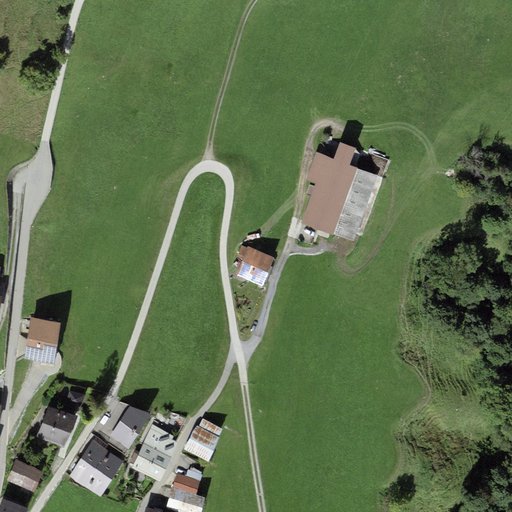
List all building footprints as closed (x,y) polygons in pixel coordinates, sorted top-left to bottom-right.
[(354,242),(378,176),(350,166),(356,148),(340,142),(334,159),(326,157),(316,153),(307,180),(316,183),(301,223),(354,242)] [(263,286),(274,257),(248,247),(247,248),(242,246),(237,258),(242,260),(236,276),(263,286)] [(54,364),(60,323),(30,318),(23,359),(54,364)] [(69,391),(66,403),(81,408),(84,396),(69,391)] [(48,407),(36,437),(65,448),(77,418),(48,407)] [(129,407),(111,436),(129,448),(150,414),(129,407)] [(198,427),(218,437),(222,429),(202,419),(198,427)] [(143,444),(171,458),(178,444),(171,440),(173,436),(152,425),(143,444)] [(208,462),(220,438),(218,437),(198,427),(196,427),(184,451),(208,462)] [(101,497),(123,461),(92,441),(70,477),(101,497)] [(171,458),(143,444),(133,468),(159,482),(171,458)] [(44,472),(15,459),(6,480),(35,493),(44,472)] [(186,476),(201,481),(203,474),(188,470),(186,476)] [(177,474),(173,488),(196,495),(201,481),(186,476),(177,474)] [(173,488),(172,487),(165,508),(178,511),(200,511),(205,498),(196,495),(173,488)] [(0,511),(25,511),(27,507),(3,498),(0,506),(0,511)]
